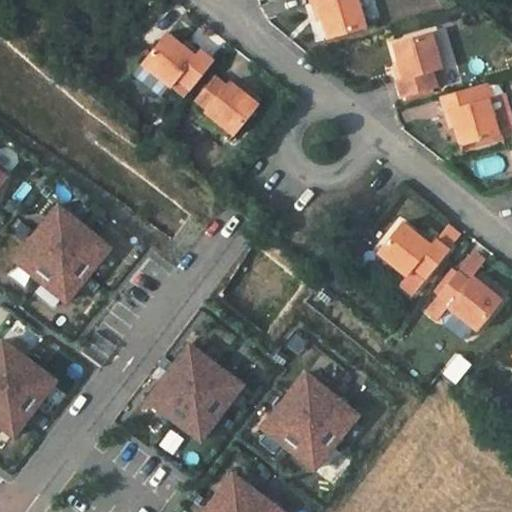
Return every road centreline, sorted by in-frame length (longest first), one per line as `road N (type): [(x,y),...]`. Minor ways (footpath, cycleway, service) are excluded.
road 1 (residential): [(6,511),(222,237)]
road 2 (residential): [(321,92),(295,124),(291,157),(319,178),(353,165),(376,136)]
road 3 (residential): [(511,243),(376,136)]
road 4 (residential): [(321,92),(209,3)]
